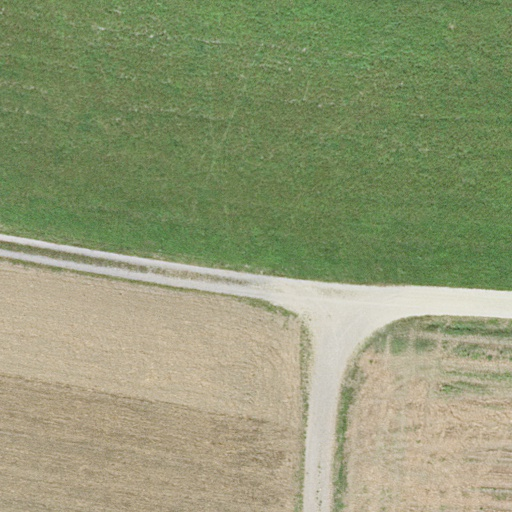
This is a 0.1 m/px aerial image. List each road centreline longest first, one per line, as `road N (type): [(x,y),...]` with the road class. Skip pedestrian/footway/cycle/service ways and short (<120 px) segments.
road 1 (track): [(339,304),(0,244)]
road 2 (track): [(321,511),(339,304)]
road 3 (track): [(339,304),(511,315)]
